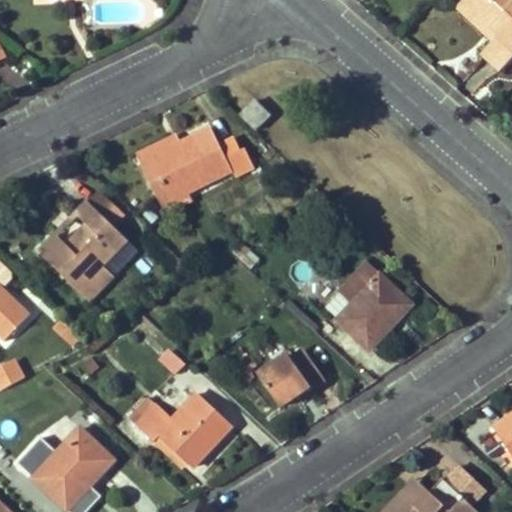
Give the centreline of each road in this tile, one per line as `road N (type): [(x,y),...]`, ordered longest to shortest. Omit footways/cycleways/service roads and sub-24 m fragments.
road 1 (residential): [(311,15),(0,158)]
road 2 (residential): [(262,511),(511,345)]
road 3 (residential): [(311,15),(511,192)]
